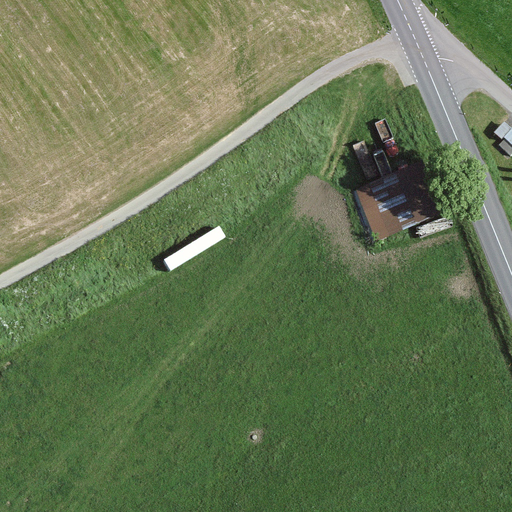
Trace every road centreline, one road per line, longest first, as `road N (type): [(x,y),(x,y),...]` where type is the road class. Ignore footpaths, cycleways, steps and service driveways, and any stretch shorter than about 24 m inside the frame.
road 1 (track): [(0,294),(348,60),(416,43)]
road 2 (tertiary): [(416,43),(511,278)]
